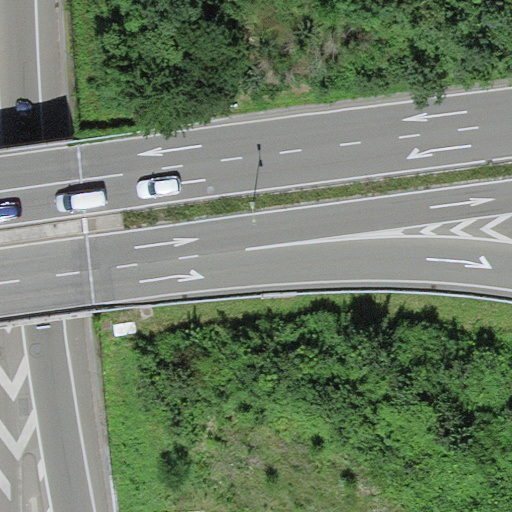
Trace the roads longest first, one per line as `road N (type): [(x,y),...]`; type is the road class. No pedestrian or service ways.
road 1 (secondary): [(511,120),(0,190)]
road 2 (motorway): [(78,511),(37,257),(15,0)]
road 3 (secondary): [(90,267),(511,196)]
road 4 (motorway): [(90,267),(312,254),(511,265)]
